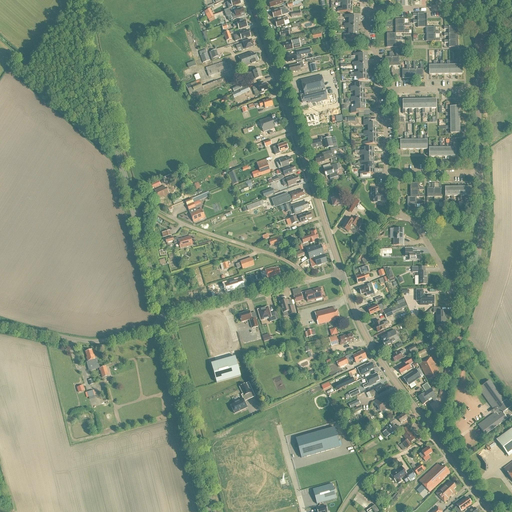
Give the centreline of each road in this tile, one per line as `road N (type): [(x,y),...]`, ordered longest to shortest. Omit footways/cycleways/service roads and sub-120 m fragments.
road 1 (primary): [(162,325),(85,0)]
road 2 (unclassified): [(340,273),(250,0)]
road 3 (primary): [(214,511),(162,325)]
road 4 (unclassified): [(427,426),(370,341),(340,273)]
road 5 (residential): [(307,282),(275,256),(156,209)]
road 6 (unclassified): [(0,323),(88,342),(162,325)]
road 7 (residential): [(162,325),(307,282)]
road 8 (residential): [(466,291),(397,210),(397,174)]
road 9 (residential): [(427,426),(445,388),(466,291)]
road 10 (unknown): [(265,409),(378,352)]
road 11 (track): [(434,436),(376,468),(339,511)]
road 12 (residential): [(466,291),(482,220),(480,173)]
